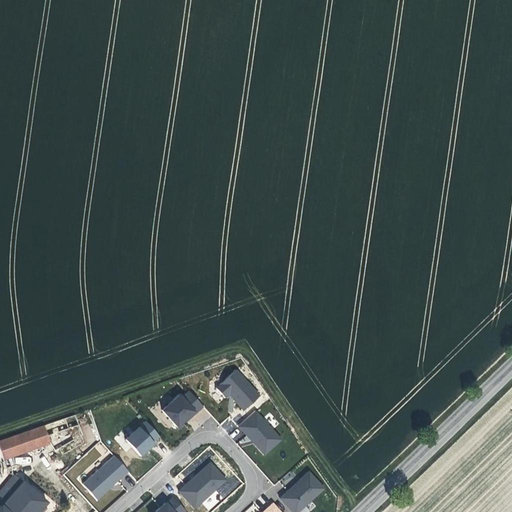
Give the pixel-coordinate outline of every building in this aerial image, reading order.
[(257,398),(234,372),(216,388),(224,398),(228,395),(241,412),(257,398)] [(201,408),(186,393),(180,398),(178,396),(161,411),(175,428),(182,422),(183,423),(201,408)] [(253,411),(237,426),(263,455),(279,441),(253,411)] [(157,437),(144,423),(124,441),(138,457),(152,444),(151,442),(157,437)] [(44,424),(0,440),(0,448),(4,461),(51,444),(44,424)] [(76,462),(83,471),(107,451),(100,443),(76,462)] [(127,472),(112,457),(81,484),(96,500),(127,472)] [(224,481),(207,464),(176,491),(193,510),(224,481)] [(293,511),(319,487),(306,473),(278,499),(289,511),(293,511)] [(0,500),(2,503),(0,505),(0,511),(22,511),(21,511),(34,496),(17,479),(0,496),(0,500)] [(183,511),(172,499),(164,506),(163,504),(154,511),(183,511)]
